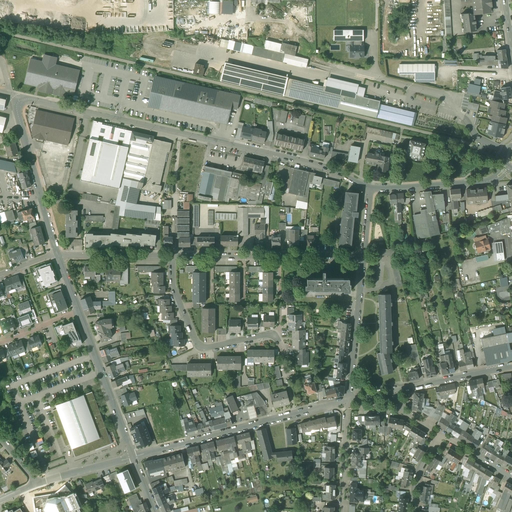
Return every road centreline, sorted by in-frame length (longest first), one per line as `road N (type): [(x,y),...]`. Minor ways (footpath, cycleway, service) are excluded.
road 1 (residential): [(369,188),(303,161),(13,97)]
road 2 (residential): [(347,399),(133,457)]
road 3 (residential): [(289,372),(270,334),(206,349),(192,337),(171,282),(171,254)]
road 4 (residential): [(363,258),(171,254)]
road 5 (residential): [(57,254),(13,97)]
road 6 (residential): [(133,457),(78,312)]
road 7 (residential): [(347,399),(363,258)]
road 8 (residential): [(382,91),(460,114),(479,140),(504,151)]
